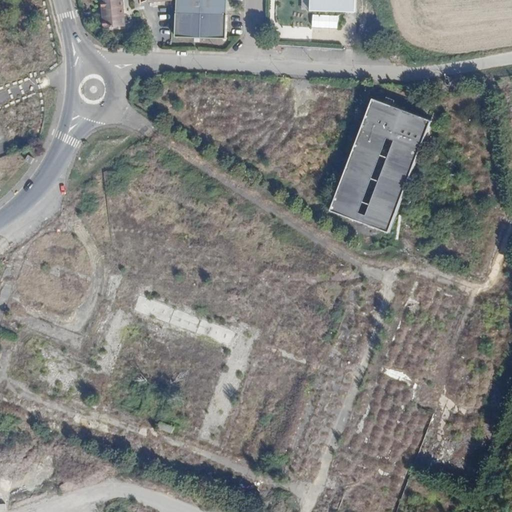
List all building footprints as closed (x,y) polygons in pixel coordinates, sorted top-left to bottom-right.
[(102,15),(104,26),(125,23),(122,0),(100,0),(102,10),(104,9),(105,15),(102,15)] [(176,0),(176,15),(226,16),(226,0),(176,0)] [(355,0),(313,0),(313,8),(356,9),(355,0)] [(226,16),(176,15),(175,40),(193,40),(200,40),(225,41),(226,16)] [(437,121),(379,98),(336,210),(394,233),(437,121)] [(158,422),(157,429),(172,432),(173,425),(158,422)]
